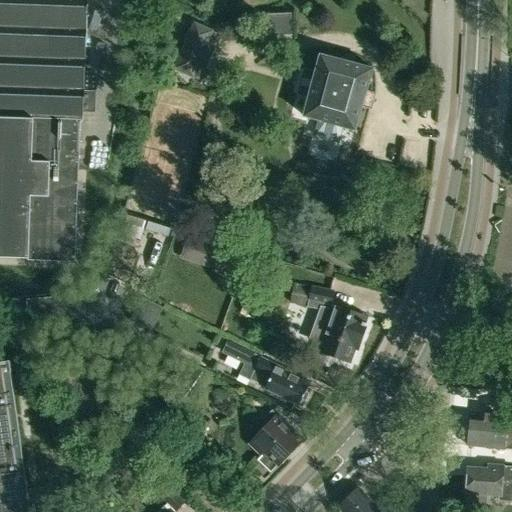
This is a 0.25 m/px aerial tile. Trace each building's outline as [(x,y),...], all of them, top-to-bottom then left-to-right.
[(85,7),(85,0),(0,0),(0,257),(27,258),(27,260),(74,262),(79,121),(81,121),(82,112),(95,112),(95,91),(92,91),(93,51),(107,51),(109,16),(95,16),(95,7),(85,7)] [(207,67),(215,49),(214,49),(220,36),(212,32),(212,31),(193,23),(174,69),(192,77),(193,76),(200,80),(206,67),(207,67)] [(355,130),(371,68),(320,54),(303,116),(355,130)] [(180,259),(226,274),(234,250),(188,234),(180,259)] [(333,292),(294,284),(290,302),(328,310),(330,304),(333,292)] [(26,300),(27,312),(85,324),(83,295),(26,300)] [(348,362),(353,347),(357,348),(367,321),(363,320),(364,317),(336,307),(328,329),(323,327),(317,343),(329,348),(326,354),(348,362)] [(296,383),(300,376),(260,357),(227,341),(221,354),(254,370),(249,381),(299,405),(302,400),(303,401),(307,394),(305,393),(307,389),(296,383)] [(24,511),(5,373),(11,372),(9,361),(0,362),(0,511),(24,511)] [(195,368),(176,395),(190,405),(208,378),(195,368)] [(153,373),(144,383),(161,399),(170,389),(153,373)] [(271,411),(262,421),(267,425),(250,443),(262,455),(257,460),(270,472),(302,439),(276,415),(276,416),(271,411)] [(471,417),(468,445),(511,449),(511,416),(506,416),(506,419),(471,416),(471,417)] [(486,495),(499,496),(498,501),(511,501),(511,483),(511,468),(511,467),(502,466),(502,465),(488,464),(488,468),(468,467),(467,478),(464,481),(464,488),(466,490),(466,493),(467,493),(466,503),(466,506),(479,507),(485,507),(486,495)] [(176,510),(184,501),(169,487),(161,496),(176,510)] [(379,511),(380,511),(367,499),(366,499),(357,490),(340,507),(344,511),(379,511)]
